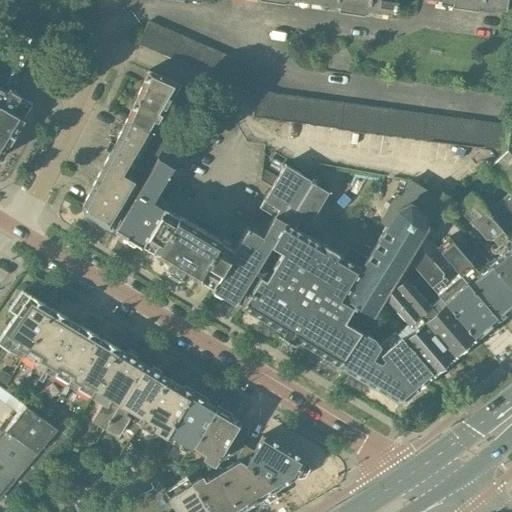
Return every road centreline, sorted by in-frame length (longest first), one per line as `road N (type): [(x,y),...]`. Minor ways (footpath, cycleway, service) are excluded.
road 1 (residential): [(12,223),(437,480)]
road 2 (residential): [(12,223),(111,39)]
